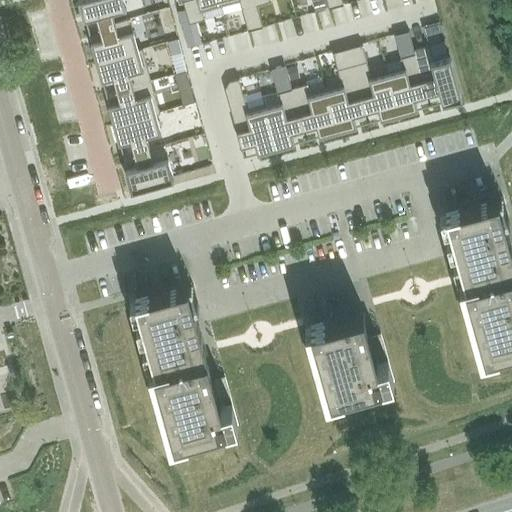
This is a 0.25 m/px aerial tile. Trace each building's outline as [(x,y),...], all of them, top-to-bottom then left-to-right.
[(123,0),(79,0),(84,16),(95,13),(98,26),(114,21),(111,9),(125,5),(123,0)] [(182,0),(189,23),(204,18),(201,7),(219,2),(218,0),(182,0)] [(218,0),(219,2),(225,0),(238,0),(247,30),(262,26),(256,4),(254,0),(218,0)] [(102,39),(91,42),(96,60),(137,49),(137,48),(128,17),(114,21),(98,26),(102,39)] [(362,43),(347,47),(364,111),(377,108),(380,119),(398,113),(387,72),(371,77),(362,43)] [(428,44),(412,48),(414,53),(415,52),(426,94),(439,90),(442,101),(461,96),(448,50),(431,55),(428,44)] [(137,49),(96,60),(101,79),(112,76),(116,89),(151,79),(142,47),(137,48),(137,49)] [(340,80),(324,85),(337,131),(355,126),(352,115),(364,111),(347,47),(332,52),(340,80)] [(403,68),(387,72),(398,113),(417,108),(414,97),(426,94),(415,52),(414,53),(400,56),(403,68)] [(228,80),(224,88),(240,146),(254,142),(257,153),(275,148),(264,107),(264,106),(263,102),(246,107),(238,78),(228,80)] [(119,102),(108,105),(114,124),(155,112),(155,113),(160,112),(151,79),(116,89),(119,102)] [(306,83),(290,87),(291,88),(292,88),(303,128),(315,125),(318,136),(337,131),(324,85),(308,89),(306,83)] [(264,106),(264,107),(275,148),(293,143),(290,132),(303,128),(292,88),(291,88),(277,92),(280,102),(264,106)] [(155,112),(114,124),(119,143),(130,140),(133,152),(149,148),(149,147),(146,135),(160,131),(155,113),(155,112)] [(137,165),(126,168),(131,188),(173,176),(163,143),(149,147),(149,148),(133,152),(137,165)] [(511,279),(490,199),(445,212),(484,353),(511,345),(511,279)] [(179,285),(135,298),(174,439),(237,422),(231,403),(225,404),(221,390),(209,393),(179,285)] [(355,311),(310,324),(330,396),(393,378),(387,359),(381,361),(377,347),(365,350),(355,311)]
